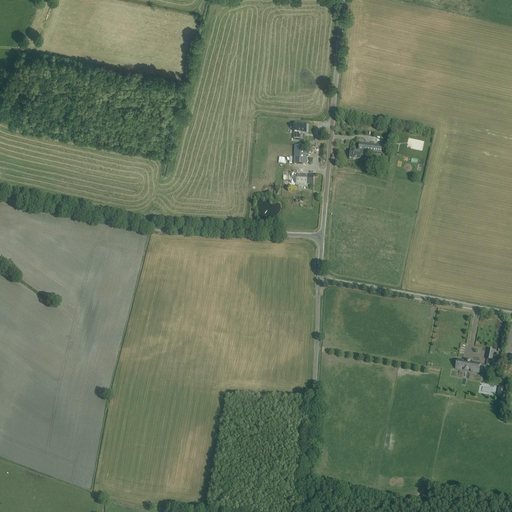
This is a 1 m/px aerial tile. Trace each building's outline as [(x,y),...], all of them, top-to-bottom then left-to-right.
[(294,131),(294,139),(301,139),(301,133),(301,132),(306,132),(306,124),(294,123),(294,131)] [(381,153),(382,145),(359,142),(358,152),(350,151),(349,157),(360,159),(360,155),(363,155),(363,151),(381,153)] [(294,145),(294,163),(305,164),(306,146),(294,145)] [(296,174),(295,183),(313,184),(314,174),(309,174),(309,175),(296,174)] [(479,366),(480,366),(481,364),(472,362),(472,364),(469,363),(470,362),(466,361),(466,363),(463,362),(463,360),(457,359),(457,361),(456,367),(456,368),(461,370),(462,368),(471,370),(471,371),(479,373),(480,371),(478,370),(479,366)] [(485,384),(485,386),(484,386),(483,392),(492,393),(493,386),(485,384)]
